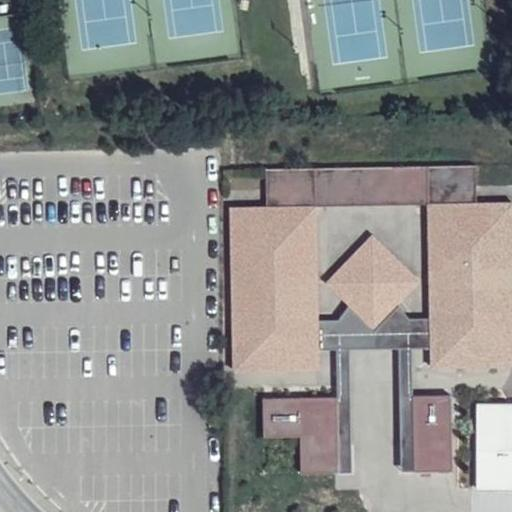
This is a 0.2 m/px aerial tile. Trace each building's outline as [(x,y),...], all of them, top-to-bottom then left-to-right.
[(476,159),(265,163),(265,201),(229,201),(232,364),(317,362),(314,200),(314,190),(427,188),(427,198),(430,361),(511,359),(511,196),(476,198),(476,159)] [(427,188),(314,190),(314,200),(427,198),(427,188)] [(421,282),(373,232),(327,280),(373,325),(421,282)] [(450,392),(410,390),(413,467),(454,467),(450,392)] [(336,394),(262,393),(261,432),(296,430),(299,470),(334,470),(336,394)] [(511,399),(477,399),(476,483),(511,483),(511,399)]
